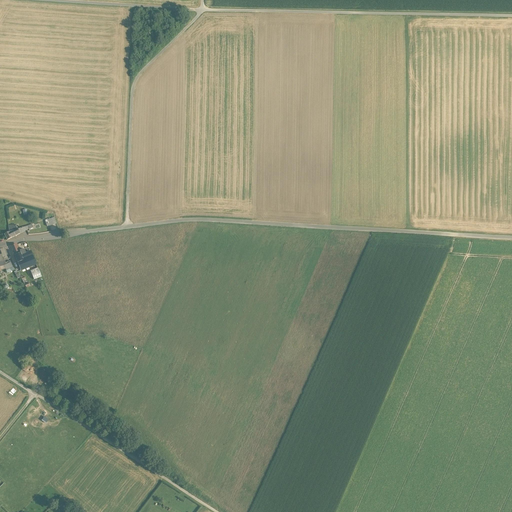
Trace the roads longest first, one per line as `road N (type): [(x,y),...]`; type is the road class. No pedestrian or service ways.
road 1 (track): [(511,237),(199,218),(126,226)]
road 2 (track): [(511,15),(202,10)]
road 3 (track): [(0,371),(217,511)]
road 4 (track): [(126,226),(135,82),(202,10)]
road 5 (track): [(202,10),(44,0)]
